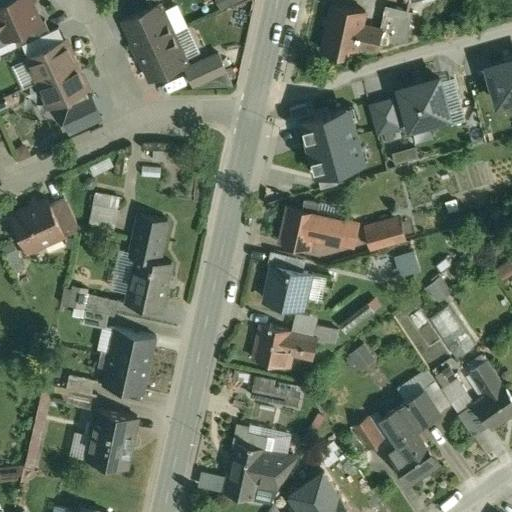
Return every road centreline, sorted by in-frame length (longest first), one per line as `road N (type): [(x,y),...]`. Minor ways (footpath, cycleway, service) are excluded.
road 1 (tertiary): [(252,110),(163,511)]
road 2 (residential): [(252,110),(308,83),(511,29)]
road 3 (residential): [(0,184),(131,123)]
road 4 (residential): [(78,0),(131,123)]
road 5 (residential): [(131,123),(180,107),(252,110)]
